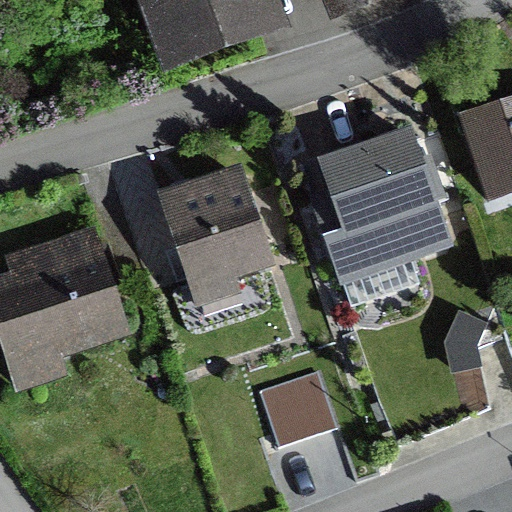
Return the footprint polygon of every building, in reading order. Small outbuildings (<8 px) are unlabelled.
[(259,0),(127,0),(157,75),(272,31),(259,0)] [(324,0),(333,26),(405,0),(324,0)] [(511,109),(461,126),(486,205),(511,196),(511,109)] [(412,135),(321,167),(360,279),(451,248),(412,135)] [(244,175),(162,198),(194,312),(240,300),(235,282),(271,272),(244,175)] [(96,235),(4,262),(11,283),(0,285),(0,339),(17,396),(68,380),(63,363),(128,344),(96,235)] [(458,310),(444,344),(452,370),(481,362),(477,349),(488,323),(458,310)]
